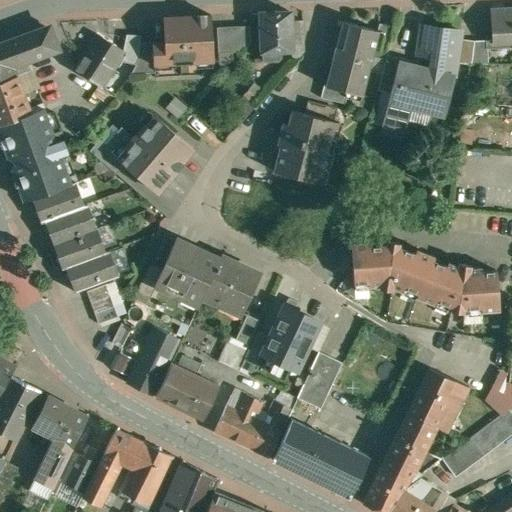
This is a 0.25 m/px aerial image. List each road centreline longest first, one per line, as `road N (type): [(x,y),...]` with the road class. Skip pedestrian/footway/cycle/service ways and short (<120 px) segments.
road 1 (residential): [(312,0),(313,52),(223,158),(189,213),(398,331),(471,362)]
road 2 (secondary): [(0,233),(45,332),(86,383),(331,511)]
road 3 (unclassified): [(0,21),(69,2),(126,0)]
